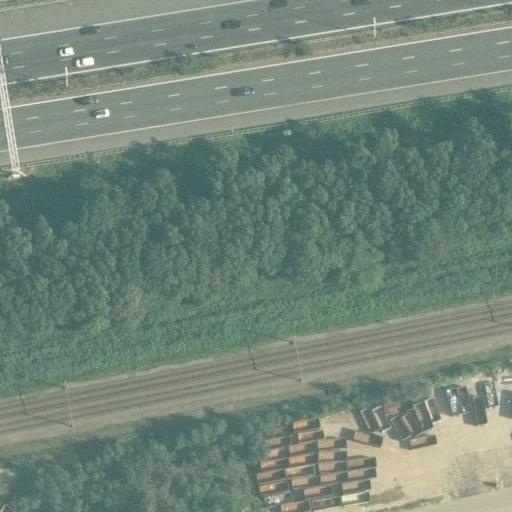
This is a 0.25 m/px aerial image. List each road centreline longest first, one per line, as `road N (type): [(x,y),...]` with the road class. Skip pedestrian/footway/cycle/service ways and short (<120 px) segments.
road 1 (motorway): [(0,132),(511,50)]
road 2 (motorway): [(401,0),(0,63)]
